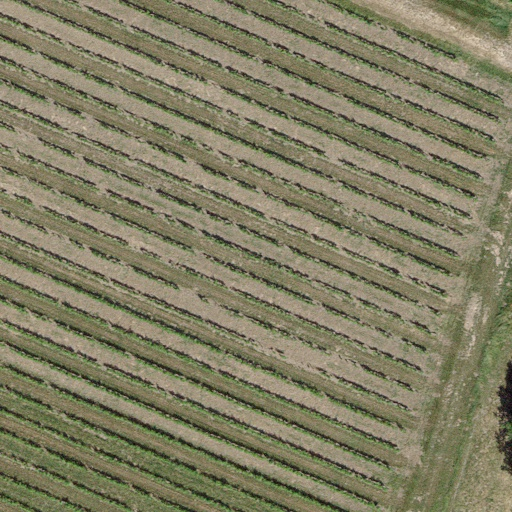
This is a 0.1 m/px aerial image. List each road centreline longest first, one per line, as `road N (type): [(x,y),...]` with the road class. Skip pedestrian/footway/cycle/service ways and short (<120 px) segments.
road 1 (track): [(511,223),(425,511)]
road 2 (track): [(375,0),(511,56)]
